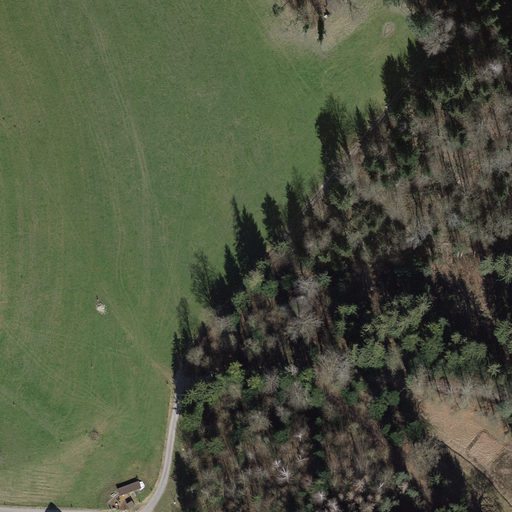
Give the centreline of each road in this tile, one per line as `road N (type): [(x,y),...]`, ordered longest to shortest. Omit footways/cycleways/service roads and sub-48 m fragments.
road 1 (track): [(179,382),(183,358),(201,333),(443,41)]
road 2 (track): [(511,401),(449,385),(322,372),(262,370),(179,382)]
road 3 (track): [(322,372),(402,460),(428,511)]
road 4 (track): [(145,511),(165,476),(179,382)]
